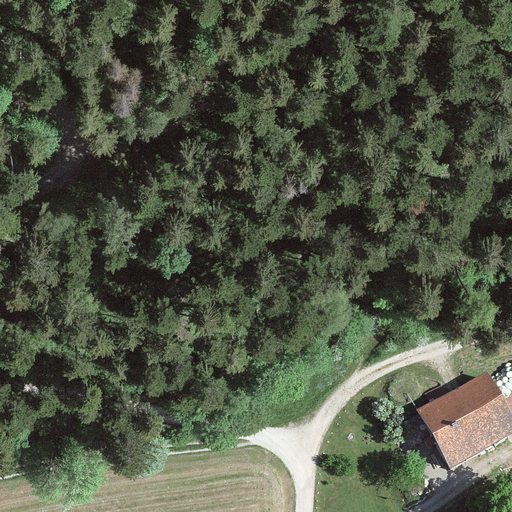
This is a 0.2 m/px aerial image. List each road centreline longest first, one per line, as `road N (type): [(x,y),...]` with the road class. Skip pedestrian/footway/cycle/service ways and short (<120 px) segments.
road 1 (track): [(511,322),(351,388),(301,448),(306,511)]
road 2 (track): [(301,448),(243,428),(0,388)]
road 3 (track): [(83,136),(175,93),(332,0)]
road 4 (track): [(0,475),(261,433)]
road 5 (track): [(0,208),(73,165),(83,136),(56,110),(0,86)]
